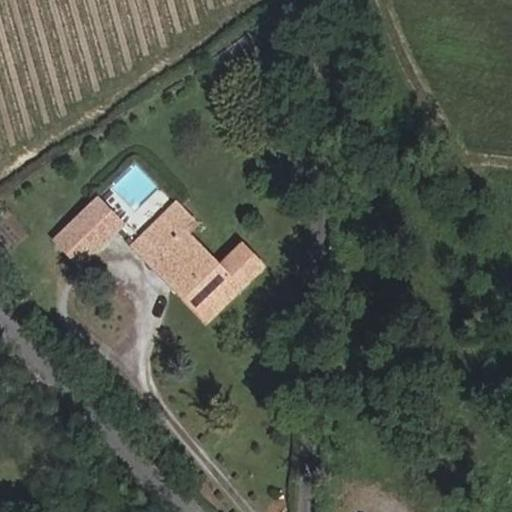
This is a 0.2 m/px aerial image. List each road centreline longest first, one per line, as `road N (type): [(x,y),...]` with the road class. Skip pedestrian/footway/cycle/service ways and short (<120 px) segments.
road 1 (residential): [(324,0),(341,119),(308,511)]
road 2 (residential): [(188,511),(0,332)]
